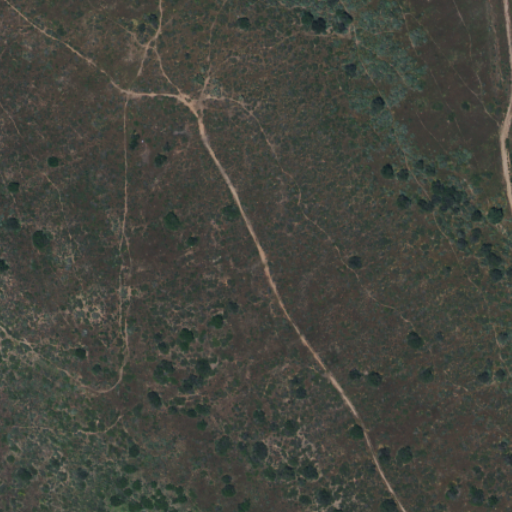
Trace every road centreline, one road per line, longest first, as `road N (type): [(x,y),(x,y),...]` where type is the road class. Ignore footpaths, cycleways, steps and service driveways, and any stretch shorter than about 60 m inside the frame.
road 1 (track): [(6,0),(123,92),(125,196),(117,379),(102,385),(80,378),(0,324)]
road 2 (track): [(192,101),(291,331),(352,415),(402,511)]
road 3 (track): [(0,98),(55,184),(85,310),(120,364)]
